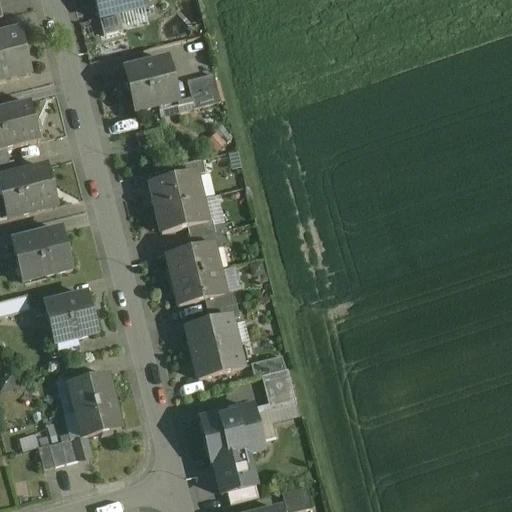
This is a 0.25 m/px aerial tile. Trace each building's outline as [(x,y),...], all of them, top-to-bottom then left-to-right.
[(142,0),(92,0),(98,22),(145,10),(142,0)] [(19,34),(0,38),(0,84),(30,77),(19,34)] [(166,63),(125,73),(135,115),(177,105),(166,63)] [(213,78),(186,85),(193,112),(220,105),(213,78)] [(0,112),(0,154),(6,153),(39,145),(29,105),(0,112)] [(159,131),(135,138),(139,151),(163,145),(159,131)] [(0,167),(9,165),(6,153),(0,154),(0,167)] [(202,163),(172,170),(175,181),(195,177),(195,178),(205,176),(202,163)] [(9,165),(0,167),(0,180),(16,177),(13,164),(9,165)] [(16,177),(0,180),(0,206),(3,206),(7,222),(56,209),(45,169),(16,177)] [(175,181),(149,188),(155,212),(201,202),(195,178),(195,177),(175,181)] [(201,202),(155,212),(161,237),(187,231),(206,226),(206,225),(201,202)] [(206,226),(187,231),(189,242),(224,234),(223,227),(213,229),(212,224),(206,225),(206,226)] [(61,233),(11,246),(21,285),(71,272),(61,233)] [(224,234),(189,242),(192,254),(212,249),(212,251),(227,247),(224,234)] [(192,254),(166,260),(172,285),(218,274),(212,251),(212,249),(192,254)] [(218,274),(172,285),(178,309),(204,303),(224,298),(223,297),(218,274)] [(224,298),(204,303),(206,315),(236,308),(233,295),(223,297),(224,298)] [(86,298),(44,309),(53,348),(96,337),(86,298)] [(25,299),(0,306),(0,321),(29,314),(25,299)] [(236,308),(206,315),(209,326),(230,321),(230,323),(239,321),(236,308)] [(209,326),(185,333),(188,345),(186,345),(190,358),(236,346),(230,323),(230,321),(209,326)] [(236,346),(190,358),(193,371),(194,371),(197,383),(242,372),(236,346)] [(281,360),(250,368),(253,382),(261,380),(284,374),(281,360)] [(81,367),(60,373),(63,384),(84,379),(81,367)] [(284,374),(261,380),(268,409),(294,402),(286,374),(284,374)] [(106,378),(67,388),(74,415),(113,405),(106,378)] [(113,405),(74,415),(81,442),(120,432),(113,405)] [(251,412),(201,425),(211,466),(261,454),(251,412)] [(72,443),(49,450),(54,471),(77,465),(72,443)] [(48,449),(37,452),(43,474),(54,471),(49,450),(48,449)] [(307,491),(281,498),(284,511),(311,511),(312,511),(307,491)]
